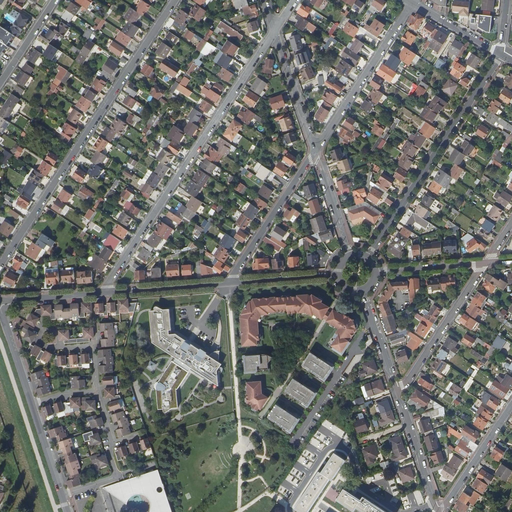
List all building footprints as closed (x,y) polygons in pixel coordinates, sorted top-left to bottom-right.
[(12,3),(14,5),(15,4),(22,9),(24,6),(23,5),(26,0),(25,0),(8,0),(12,2),(12,3)] [(91,0),(77,0),(77,2),(85,7),(87,8),(92,0),(91,0)] [(142,0),(141,0),(135,10),(142,14),(143,16),(148,9),(149,10),(151,6),(142,0)] [(233,0),(237,9),(248,6),(246,0),(233,0)] [(325,0),(314,0),(312,4),(319,9),(326,0),(325,0)] [(375,0),(373,3),(368,11),(374,15),(378,9),(381,11),(387,3),(383,0),(375,0)] [(461,15),(468,16),(468,13),(469,2),(453,0),(452,11),(461,12),(461,15)] [(482,0),(482,8),(493,10),(493,0),(482,0)] [(354,7),(353,9),(360,13),(365,5),(358,1),(357,2),(357,3),(354,7)] [(72,3),(67,11),(74,15),(75,16),(80,8),(72,3)] [(206,10),(199,6),(197,5),(189,16),(199,22),(206,11),(206,10)] [(255,5),(246,8),(247,11),(248,13),(250,13),(250,15),(245,16),(247,20),(259,16),(255,5)] [(298,13),(297,15),(299,15),(311,24),(312,21),(308,18),(307,19),(306,18),(312,10),(308,8),(307,9),(305,8),(303,6),(298,13)] [(132,8),(125,18),(130,21),(135,25),(142,14),(135,10),(132,8)] [(67,11),(63,18),(69,22),(74,15),(67,11)] [(181,11),(174,21),(184,28),(186,25),(184,24),(189,16),(181,11)] [(21,14),(13,27),(12,26),(9,31),(18,37),(21,32),(29,19),(21,14)] [(489,32),(491,16),(476,14),(474,23),(478,23),(477,26),(487,32),(489,32)] [(300,21),(296,26),(304,31),(306,28),(314,33),(317,28),(311,24),(299,15),(296,19),(300,21)] [(345,16),(340,24),(343,26),(348,19),(347,18),(345,16)] [(408,23),(406,26),(417,33),(418,31),(417,31),(425,19),(422,17),(420,16),(419,16),(417,16),(411,25),(408,23)] [(130,21),(123,32),(132,38),(139,28),(135,25),(130,21)] [(240,33),(231,27),(230,26),(222,21),(220,24),(218,27),(222,29),(223,27),(226,29),(224,31),(228,33),(229,32),(233,34),(232,36),(236,39),(237,37),(240,33)] [(56,27),(54,31),(56,33),(60,36),(62,37),(69,26),(61,22),(57,28),(56,27)] [(247,24),(250,34),(258,31),(257,26),(255,22),(247,24)] [(349,24),(344,31),(354,38),(359,31),(361,27),(359,26),(356,23),(354,25),(351,23),(350,24),(349,24)] [(422,33),(430,38),(428,41),(429,41),(432,43),(439,32),(433,28),(431,26),(428,24),(422,33)] [(364,29),(378,38),(380,34),(367,25),(364,29)] [(89,28),(84,36),(88,39),(94,32),(89,28)] [(50,29),(46,35),(43,33),(41,37),(50,43),(56,33),(54,31),(50,29)] [(361,32),(365,35),(376,42),(378,38),(364,29),(363,29),(361,32)] [(121,33),(117,39),(127,46),(129,43),(130,44),(134,39),(132,38),(123,32),(122,31),(121,33)] [(188,32),(184,37),(191,41),(194,35),(188,32)] [(406,35),(403,39),(412,45),(417,38),(409,32),(407,36),(406,35)] [(439,32),(432,43),(429,47),(434,50),(435,49),(440,51),(449,37),(440,32),(439,32)] [(164,38),(170,42),(171,39),(176,42),(178,38),(174,36),(168,33),(167,35),(165,37),(164,38)] [(58,39),(66,44),(68,41),(62,37),(60,36),(58,39)] [(291,38),(295,52),(304,49),(300,36),(291,38)] [(80,54),(75,60),(82,65),(96,44),(92,41),(89,40),(82,50),(82,51),(80,54)] [(198,44),(196,47),(197,48),(196,50),(200,53),(207,43),(203,40),(200,44),(198,44)] [(357,40),(350,50),(357,55),(359,51),(361,52),(363,49),(361,48),(364,44),(357,40)] [(456,54),(458,56),(465,46),(456,40),(452,47),(451,46),(449,50),(456,54)] [(227,41),(221,51),(222,53),(229,42),(227,41)] [(114,42),(109,49),(114,52),(116,49),(120,52),(118,55),(119,56),(124,49),(114,42)] [(229,42),(222,53),(224,54),(232,59),(239,49),(229,42)] [(462,58),(471,43),(468,42),(465,46),(458,56),(462,58)] [(160,48),(156,54),(163,58),(165,59),(172,49),(162,43),(160,47),(160,48)] [(207,43),(200,53),(206,57),(209,54),(207,52),(210,47),(212,49),(215,50),(216,48),(207,43)] [(51,44),(44,55),(52,60),(59,49),(51,44)] [(72,49),(80,54),(82,51),(74,46),(72,49)] [(406,48),(399,58),(403,61),(410,65),(417,55),(406,48)] [(26,57),(26,58),(28,60),(30,60),(35,64),(41,53),(35,49),(33,53),(30,51),(29,53),(26,57)] [(232,59),(233,60),(234,60),(241,50),(239,49),(232,59)] [(354,68),(356,69),(358,66),(355,64),(359,58),(347,50),(342,56),(351,63),(350,65),(353,67),(354,68)] [(233,60),(232,59),(224,54),(222,53),(221,51),(220,51),(213,62),(217,64),(224,69),(226,70),(233,60)] [(468,61),(477,66),(480,61),(481,61),(484,57),(475,51),(468,61)] [(307,53),(296,56),(298,62),(300,66),(310,62),(307,53)] [(394,54),(387,65),(396,72),(403,61),(399,58),(394,54)] [(105,69),(100,77),(106,81),(111,73),(112,74),(114,71),(117,67),(115,66),(117,63),(110,58),(103,68),(105,69)] [(158,66),(172,75),(175,71),(174,71),(176,67),(165,59),(163,58),(158,66)] [(440,58),(436,65),(442,69),(447,63),(440,58)] [(459,63),(461,60),(457,58),(455,61),(453,65),(456,67),(452,73),(460,78),(467,68),(459,63)] [(145,65),(141,71),(148,76),(149,75),(152,71),(153,69),(146,64),(147,63),(142,60),(141,62),(145,65)] [(264,67),(264,74),(272,74),(274,61),(267,60),(266,67),(264,67)] [(332,68),(322,61),(325,85),(344,98),(346,95),(341,91),(342,89),(336,85),(335,86),(328,81),(328,74),(332,68)] [(343,61),(336,71),(347,78),(354,68),(353,67),(350,65),(343,61)] [(26,64),(22,70),(29,75),(34,68),(26,64)] [(194,64),(187,74),(190,76),(197,66),(194,64)] [(384,66),(379,74),(392,82),(397,74),(384,66)] [(301,71),(307,83),(316,78),(311,67),(301,71)] [(64,68),(57,78),(62,81),(65,76),(68,71),(64,68)] [(224,69),(219,76),(228,82),(233,75),(226,70),(224,69)] [(22,70),(15,80),(24,86),(31,76),(29,75),(22,70)] [(377,77),(371,85),(375,88),(379,91),(385,82),(377,77)] [(53,83),(49,88),(51,89),(55,92),(57,89),(62,81),(57,78),(54,83),(53,83)] [(97,78),(92,86),(100,92),(106,83),(102,80),(101,81),(97,78)] [(259,78),(251,89),(260,95),(268,84),(259,78)] [(472,81),(468,78),(463,80),(461,83),(467,87),(472,81)] [(444,89),(452,95),(459,85),(450,80),(444,89)] [(176,82),(173,88),(174,88),(170,93),(173,95),(178,87),(180,85),(176,82)] [(216,83),(212,89),(219,94),(220,93),(222,94),(224,91),(222,90),(223,88),(216,83)] [(126,91),(130,94),(129,96),(134,99),(138,93),(133,90),(135,86),(131,84),(126,91)] [(25,90),(17,85),(15,88),(17,90),(22,94),(25,90)] [(181,89),(180,91),(184,94),(187,90),(180,85),(178,87),(181,89)] [(414,94),(420,98),(426,89),(420,85),(414,94)] [(82,95),(84,96),(93,102),(96,97),(97,98),(98,95),(100,92),(92,86),(91,86),(89,89),(88,90),(85,87),(81,94),(82,95)] [(153,91),(151,95),(158,100),(163,92),(155,86),(152,90),(153,91)] [(201,92),(216,103),(221,96),(205,86),(201,92)] [(379,91),(375,88),(371,95),(370,94),(367,98),(368,98),(375,103),(377,105),(385,94),(379,91)] [(500,98),(510,103),(511,99),(511,94),(506,90),(500,98)] [(329,91),(324,99),(334,106),(337,101),(338,102),(340,98),(339,98),(339,97),(329,91)] [(250,92),(245,100),(255,107),(260,99),(250,92)] [(12,94),(6,104),(13,109),(20,99),(12,94)] [(82,95),(75,105),(86,112),(93,102),(84,96),(82,95)] [(136,101),(128,96),(124,103),(132,109),(136,103),(137,103),(136,104),(139,106),(140,104),(136,101)] [(444,108),(446,107),(448,104),(447,103),(437,96),(429,107),(440,114),(444,108)] [(282,97),(271,100),(274,109),(285,105),(282,97)] [(368,98),(361,109),(368,114),(375,103),(368,98)] [(499,108),(502,103),(495,99),(492,103),(493,104),(489,110),(492,112),(496,114),(500,108),(499,108)] [(205,101),(200,109),(204,112),(207,113),(208,114),(211,110),(212,111),(214,107),(205,101)] [(316,116),(317,117),(316,118),(323,123),(330,112),(328,111),(332,106),(325,101),(322,107),(323,108),(321,111),(320,110),(316,116)] [(6,104),(0,112),(0,115),(0,116),(7,120),(14,109),(13,109),(6,104)] [(166,105),(159,115),(162,117),(168,107),(166,105)] [(435,123),(441,115),(440,114),(429,107),(428,107),(422,115),(435,123)] [(194,109),(187,120),(190,121),(196,125),(202,115),(194,109)] [(69,116),(77,122),(82,115),(73,110),(69,116)] [(249,125),(253,118),(261,123),(263,120),(252,112),(251,112),(249,110),(246,114),(240,110),(236,117),(242,120),(249,125)] [(137,116),(131,112),(125,122),(131,126),(135,120),(138,122),(140,118),(137,116)] [(499,124),(506,128),(509,124),(496,114),(492,112),(487,119),(495,124),(498,120),(500,121),(499,124)] [(154,114),(148,123),(152,126),(158,117),(154,114)] [(389,114),(384,122),(388,124),(393,116),(389,114)] [(0,116),(0,115),(0,130),(3,133),(10,122),(7,120),(0,116)] [(115,122),(110,129),(120,135),(127,125),(116,117),(114,121),(115,122)] [(289,118),(279,121),(283,133),(293,129),(289,118)] [(349,118),(344,125),(352,131),(354,127),(353,126),(356,122),(349,118)] [(190,121),(183,132),(186,133),(192,137),(199,127),(196,125),(190,121)] [(234,121),(229,128),(237,133),(243,126),(234,121)] [(66,122),(61,129),(63,131),(61,134),(70,140),(73,136),(71,134),(75,128),(66,122)] [(428,122),(421,133),(427,137),(430,139),(437,128),(428,122)] [(378,123),(372,132),(380,137),(384,130),(383,130),(384,128),(378,123)] [(145,128),(143,132),(147,134),(152,126),(149,124),(147,129),(145,128)] [(175,126),(168,137),(179,144),(186,133),(183,132),(175,126)] [(478,133),(485,138),(490,131),(483,126),(478,133)] [(106,127),(100,137),(104,139),(111,130),(106,127)] [(342,132),(340,135),(350,142),(354,135),(352,134),(348,131),(343,127),(340,131),(342,132)] [(224,136),(232,141),(237,133),(229,128),(224,136)] [(287,134),(290,143),(298,140),(295,131),(287,134)] [(413,134),(409,140),(409,141),(419,147),(420,148),(427,137),(421,133),(419,132),(417,136),(413,134)] [(100,137),(93,147),(98,150),(101,152),(108,142),(104,139),(100,137)] [(156,148),(158,145),(152,141),(148,138),(146,141),(147,142),(143,147),(146,149),(145,151),(150,154),(154,148),(156,148)] [(216,150),(220,153),(226,157),(230,150),(234,153),(237,148),(222,139),(220,143),(220,144),(216,150)] [(460,145),(457,149),(464,154),(465,153),(469,156),(475,148),(470,145),(471,143),(470,142),(466,140),(462,146),(460,145)] [(409,141),(402,151),(406,154),(412,158),(419,147),(409,141)] [(172,143),(168,149),(178,155),(181,152),(179,151),(181,148),(172,143)] [(14,154),(19,146),(16,144),(13,149),(12,148),(10,151),(14,154)] [(205,155),(206,157),(205,157),(214,162),(220,153),(216,150),(212,147),(208,153),(206,153),(205,155)] [(331,151),(335,163),(338,162),(344,160),(341,148),(331,151)] [(175,156),(164,149),(157,159),(161,163),(167,166),(169,163),(170,160),(171,161),(175,156)] [(459,166),(466,156),(464,154),(457,149),(456,149),(449,160),(457,164),(459,166)] [(4,156),(10,160),(13,154),(8,150),(4,156)] [(98,150),(91,160),(94,163),(100,167),(107,156),(101,152),(98,150)] [(49,155),(47,159),(55,164),(59,157),(49,151),(47,153),(49,155)] [(288,153),(282,163),(285,165),(290,168),(296,159),(288,153)] [(406,154),(399,165),(408,170),(415,160),(412,158),(406,154)] [(344,160),(338,162),(339,166),(340,166),(343,173),(352,170),(348,159),(344,160)] [(45,160),(38,170),(45,175),(46,176),(53,165),(45,160)] [(200,167),(211,174),(217,166),(207,160),(204,165),(202,164),(200,167)] [(94,163),(88,173),(96,179),(103,169),(100,167),(94,163)] [(161,163),(154,173),(162,178),(169,168),(167,166),(161,163)] [(274,171),(282,177),(288,169),(284,167),(279,163),(274,171)] [(262,164),(256,175),(265,181),(272,170),(262,164)] [(373,176),(381,182),(383,179),(385,180),(387,177),(381,172),(379,175),(377,174),(381,168),(375,164),(373,176)] [(448,174),(453,178),(457,180),(464,169),(459,166),(457,164),(452,172),(450,171),(448,174)] [(35,168),(28,179),(37,185),(42,178),(42,179),(45,175),(38,170),(35,168)] [(78,168),(73,176),(82,182),(87,174),(78,168)] [(395,176),(403,181),(408,173),(401,168),(395,176)] [(198,174),(193,181),(202,187),(203,188),(210,177),(199,170),(197,174),(198,174)] [(440,174),(435,181),(444,187),(446,188),(448,184),(449,184),(453,178),(448,174),(443,171),(440,174)] [(153,172),(147,183),(150,185),(154,187),(155,188),(162,178),(154,173),(153,172)] [(340,188),(341,191),(342,191),(349,188),(352,187),(351,184),(348,185),(347,181),(344,182),(343,177),(337,179),(340,188)] [(266,183),(274,189),(277,184),(269,178),(266,183)] [(112,187),(114,188),(120,181),(118,179),(112,187)] [(192,180),(185,191),(193,196),(195,198),(202,187),(193,181),(192,180)] [(245,185),(239,181),(234,188),(240,193),(245,185)] [(384,196),(387,191),(371,181),(371,184),(379,190),(378,191),(374,189),(368,198),(377,204),(383,195),(384,196)] [(438,194),(444,187),(435,181),(430,188),(438,194)] [(140,188),(145,192),(144,194),(143,192),(142,194),(148,199),(151,196),(149,195),(151,192),(152,193),(153,191),(152,190),(154,187),(150,185),(149,187),(143,184),(140,188)] [(305,187),(310,201),(318,199),(319,199),(314,184),(305,187)] [(264,186),(259,194),(268,200),(273,192),(264,186)] [(84,187),(79,194),(86,199),(88,195),(91,197),(94,194),(84,187)] [(60,193),(57,198),(58,199),(62,202),(65,204),(66,204),(72,195),(63,189),(61,191),(60,193)] [(125,191),(121,196),(130,202),(135,195),(132,193),(133,192),(129,189),(127,192),(125,191)] [(355,198),(357,205),(361,203),(365,202),(364,199),(367,198),(364,189),(356,192),(358,197),(355,198)] [(498,192),(495,197),(498,199),(498,200),(506,206),(507,204),(508,204),(511,198),(511,196),(504,191),(501,195),(498,192)] [(2,196),(1,202),(10,208),(14,203),(9,200),(11,197),(6,193),(4,197),(2,196)] [(23,195),(17,203),(26,208),(31,200),(23,195)] [(428,195),(422,203),(430,208),(434,211),(439,204),(438,202),(435,200),(428,195)] [(195,198),(193,196),(190,200),(190,201),(189,202),(186,207),(193,212),(200,201),(195,198)] [(257,197),(252,205),(260,210),(261,211),(263,207),(264,208),(267,204),(257,197)] [(58,199),(53,206),(59,210),(61,207),(63,208),(65,204),(62,202),(58,199)] [(322,212),(318,199),(310,201),(309,202),(313,215),(322,212)] [(97,203),(94,208),(96,210),(102,201),(99,200),(97,203)] [(362,206),(361,203),(357,205),(348,208),(352,221),(364,216),(375,223),(383,212),(371,205),(369,207),(365,205),(362,206)] [(133,205),(129,210),(137,215),(141,210),(133,205)] [(183,205),(178,212),(188,219),(193,212),(186,207),(183,205)] [(251,219),(253,221),(260,210),(252,205),(248,212),(247,211),(244,215),(251,219)] [(428,210),(420,205),(415,213),(423,218),(426,220),(431,212),(428,210)] [(496,221),(503,211),(495,205),(488,216),(496,221)] [(49,207),(46,211),(52,215),(55,211),(49,207)] [(451,214),(456,218),(460,212),(453,208),(452,210),(453,211),(451,214)] [(302,214),(301,213),(295,210),(295,209),(293,213),(292,214),(288,211),(286,213),(288,214),(286,218),(293,222),(294,223),(298,218),(299,218),(302,214)] [(85,217),(90,220),(95,213),(90,210),(85,217)] [(212,210),(205,220),(208,222),(215,212),(212,210)] [(122,212),(117,219),(126,226),(130,220),(129,220),(131,217),(122,212)] [(166,216),(179,224),(182,220),(169,212),(166,216)] [(427,229),(431,223),(426,220),(423,218),(415,213),(414,212),(406,224),(412,228),(416,221),(427,229)] [(244,215),(242,214),(235,225),(239,227),(244,231),(251,219),(244,215)] [(311,220),(316,234),(320,232),(326,230),(324,222),(322,216),(311,220)] [(0,230),(8,236),(14,226),(5,220),(1,226),(0,225),(0,230)] [(487,220),(482,227),(490,232),(495,225),(487,220)] [(162,221),(154,232),(163,238),(170,227),(162,221)] [(208,222),(201,233),(203,234),(210,223),(208,222)] [(113,232),(123,239),(128,231),(119,224),(113,232)] [(247,236),(244,233),(245,232),(244,231),(239,227),(233,236),(243,242),(247,236)] [(279,239),(281,237),(280,236),(283,230),(279,227),(273,235),(279,239)] [(487,238),(491,233),(490,232),(482,227),(481,227),(480,229),(478,232),(480,233),(480,234),(487,238)] [(336,234),(334,228),(328,230),(322,239),(323,242),(334,238),(333,235),(336,234)] [(321,238),(322,239),(328,230),(326,230),(320,232),(316,234),(304,238),(308,241),(313,245),(317,239),(321,238)] [(402,250),(409,239),(413,241),(413,253),(421,252),(420,237),(411,231),(409,230),(406,235),(404,234),(403,235),(400,233),(399,234),(394,241),(388,250),(401,259),(405,252),(402,250)] [(154,233),(148,242),(150,243),(154,246),(153,247),(155,248),(154,249),(155,249),(157,248),(155,247),(159,241),(155,239),(158,236),(154,233)] [(237,241),(226,233),(218,244),(221,246),(222,247),(230,252),(237,241)] [(42,234),(35,244),(42,248),(44,249),(47,245),(51,248),(55,242),(42,234)] [(114,237),(108,246),(115,251),(121,242),(114,237)] [(279,252),(282,247),(276,243),(271,239),(266,237),(264,240),(270,243),(269,245),(279,252)] [(468,248),(471,252),(479,246),(483,250),(487,246),(485,245),(478,240),(475,238),(474,239),(468,244),(466,245),(468,248)] [(457,240),(445,241),(446,251),(453,251),(454,252),(458,252),(457,240)] [(144,247),(151,252),(153,248),(142,241),(140,244),(144,247)] [(434,253),(442,252),(442,242),(433,243),(433,244),(423,245),(424,255),(434,254),(434,253)] [(28,249),(25,253),(35,259),(38,255),(42,248),(35,244),(34,243),(29,250),(28,249)] [(107,246),(99,256),(107,262),(114,251),(107,246)] [(264,246),(261,249),(270,255),(271,253),(267,250),(268,249),(264,246)] [(144,247),(139,256),(146,261),(152,252),(151,252),(144,247)] [(219,249),(214,256),(224,263),(227,259),(226,258),(228,255),(230,256),(231,253),(230,252),(222,247),(221,249),(219,249)] [(324,257),(326,253),(317,247),(316,247),(314,250),(324,257)] [(20,275),(22,275),(23,274),(22,274),(23,272),(19,269),(21,265),(25,268),(27,264),(28,262),(25,260),(26,258),(19,252),(14,260),(17,262),(14,266),(18,269),(16,272),(16,273),(20,275)] [(89,261),(87,264),(100,272),(108,262),(107,262),(99,256),(94,253),(93,256),(91,256),(89,259),(89,261)] [(309,265),(318,265),(317,256),(308,257),(309,265)] [(290,266),(300,265),(299,257),(289,258),(290,266)] [(256,259),(257,263),(253,264),(254,269),(264,268),(264,267),(269,267),(269,259),(264,259),(264,258),(256,259)] [(278,258),(273,259),(274,269),(284,268),(284,261),(278,261),(278,258)] [(201,275),(215,274),(215,277),(221,277),(220,273),(223,269),(228,272),(229,271),(230,270),(228,268),(228,267),(223,263),(222,264),(218,261),(213,268),(203,269),(202,259),(200,259),(200,261),(201,273),(201,275)] [(166,266),(167,277),(179,276),(178,265),(166,266)] [(182,267),(182,275),(191,274),(190,266),(182,267)] [(62,271),(63,283),(75,282),(73,267),(66,267),(66,271),(62,271)] [(8,273),(3,280),(13,286),(20,275),(16,273),(16,272),(11,269),(8,273)] [(151,269),(152,277),(160,277),(160,269),(151,269)] [(77,272),(78,283),(93,282),(92,272),(81,273),(81,271),(77,272)] [(134,272),(135,280),(143,279),(143,271),(134,272)] [(46,273),(47,282),(55,282),(55,283),(60,283),(59,272),(46,273)] [(487,273),(484,277),(487,280),(497,286),(502,290),(507,284),(500,279),(499,281),(487,273)] [(446,278),(441,278),(441,279),(442,290),(447,290),(447,287),(457,287),(456,275),(450,276),(450,278),(446,278)] [(410,286),(409,286),(409,293),(409,294),(412,294),(414,294),(414,289),(420,289),(419,279),(410,280),(410,286)] [(432,287),(432,289),(432,291),(442,290),(441,279),(437,279),(437,281),(427,281),(428,287),(432,287)] [(492,292),(497,286),(487,280),(483,285),(487,287),(486,289),(492,292)] [(391,284),(386,292),(392,296),(396,291),(396,284),(391,284)] [(478,291),(471,302),(477,305),(484,295),(481,293),(478,291)] [(380,302),(385,317),(392,315),(388,303),(392,296),(386,292),(380,302)] [(314,314),(323,319),(323,318),(328,311),(330,308),(321,303),(322,301),(313,295),(312,297),(309,295),(298,296),(298,297),(283,298),(283,297),(254,300),(252,303),(250,302),(242,315),(243,316),(241,319),(244,347),(258,345),(257,340),(260,340),(259,325),(258,321),(262,315),(269,315),(269,313),(288,311),(288,314),(294,313),(298,313),(307,312),(313,316),(314,314)] [(128,305),(128,301),(119,302),(119,306),(119,308),(119,311),(128,310),(129,314),(133,314),(135,307),(129,307),(128,305)] [(116,316),(120,316),(119,311),(119,308),(116,308),(115,306),(115,302),(110,302),(110,304),(107,305),(107,307),(107,309),(108,314),(115,314),(116,316)] [(103,307),(103,303),(98,303),(98,305),(95,306),(96,315),(104,315),(104,317),(108,317),(108,314),(107,309),(104,309),(103,307)] [(447,309),(437,303),(436,305),(443,309),(446,311),(447,309)] [(472,316),(474,312),(477,309),(478,307),(472,303),(465,313),(471,317),(472,316)] [(82,305),(82,309),(83,311),(79,311),(79,318),(80,319),(85,319),(84,314),(92,313),(91,304),(82,305)] [(70,306),(71,310),(71,312),(67,312),(68,320),(72,320),(72,319),(79,318),(79,311),(79,309),(78,305),(70,306)] [(63,310),(62,306),(57,307),(55,307),(55,311),(55,313),(56,320),(63,320),(63,321),(68,320),(67,312),(63,312),(63,310)] [(52,313),(51,311),(51,307),(42,308),(42,311),(43,317),(50,317),(50,322),(56,321),(56,320),(55,313),(52,313)] [(425,314),(424,317),(425,317),(432,322),(434,323),(441,312),(433,307),(427,315),(425,314)] [(504,309),(497,318),(501,321),(508,312),(504,309)] [(171,331),(169,310),(160,311),(160,313),(158,313),(158,311),(149,312),(152,343),(174,358),(158,383),(158,384),(156,387),(156,390),(158,411),(167,410),(167,408),(169,407),(169,409),(178,409),(176,390),(177,390),(189,373),(190,371),(192,367),(202,374),(201,378),(203,379),(204,380),(206,380),(208,381),(210,381),(218,387),(218,382),(220,382),(219,376),(219,369),(221,365),(218,363),(219,352),(218,352),(217,352),(216,352),(215,352),(214,353),(213,353),(212,354),(211,354),(211,355),(210,355),(210,356),(209,356),(209,357),(175,335),(169,335),(169,331),(171,331)] [(342,315),(334,310),(332,314),(329,318),(328,321),(327,321),(340,329),(334,338),(335,339),(330,347),(342,354),(343,355),(351,342),(350,342),(357,330),(354,320),(343,314),(342,315)] [(328,321),(332,314),(330,313),(328,311),(323,318),(326,319),(328,321)] [(474,330),(479,322),(471,317),(465,313),(460,321),(474,330)] [(30,315),(26,323),(34,328),(37,322),(39,320),(30,315)] [(395,319),(393,319),(392,315),(385,317),(384,317),(389,332),(397,329),(395,325),(396,324),(395,319)] [(429,328),(432,322),(425,317),(416,331),(425,337),(430,328),(429,328)] [(107,332),(107,336),(116,335),(115,331),(113,331),(113,324),(109,324),(100,325),(101,333),(105,333),(107,332)] [(31,333),(33,330),(25,325),(22,331),(21,331),(21,332),(26,335),(24,340),(32,344),(33,343),(37,336),(33,334),(31,333)] [(87,340),(89,340),(93,339),(92,330),(83,330),(84,339),(77,340),(77,344),(88,343),(87,340)] [(66,342),(67,345),(77,344),(77,340),(70,341),(69,332),(59,333),(60,343),(64,342),(66,342)] [(476,340),(489,349),(491,346),(489,345),(475,335),(473,338),(467,334),(463,341),(471,347),(476,340)] [(108,340),(105,341),(101,341),(102,348),(115,347),(114,340),(116,340),(116,335),(107,336),(108,340)] [(391,339),(393,344),(406,340),(404,335),(391,339)] [(503,338),(498,335),(491,346),(496,349),(503,338)] [(418,336),(410,348),(415,351),(423,340),(418,336)] [(451,337),(446,343),(453,348),(457,341),(451,337)] [(36,344),(34,348),(33,350),(30,348),(26,355),(29,357),(30,355),(37,359),(40,354),(41,352),(42,350),(39,348),(40,347),(36,344)] [(442,349),(437,356),(437,357),(439,358),(443,361),(449,353),(454,356),(456,353),(447,348),(445,350),(442,349)] [(47,350),(45,354),(43,356),(40,354),(37,359),(36,361),(40,363),(41,361),(48,364),(52,356),(53,356),(50,354),(51,353),(47,350)] [(105,358),(105,363),(113,362),(113,358),(111,358),(111,350),(98,351),(99,359),(102,359),(105,358)] [(401,363),(409,360),(406,350),(397,353),(401,363)] [(471,353),(481,360),(484,357),(473,350),(471,353)] [(326,381),(335,367),(321,358),(320,360),(317,358),(318,357),(312,352),(306,362),(304,367),(309,370),(310,369),(313,371),(312,372),(326,381)] [(81,354),(81,357),(81,360),(77,360),(78,366),(78,368),(82,368),(82,366),(90,365),(89,355),(86,355),(86,353),(81,354)] [(69,355),(69,359),(70,361),(66,361),(66,367),(66,370),(71,369),(70,367),(78,366),(77,360),(77,358),(77,356),(74,356),(74,354),(69,355)] [(58,356),(58,360),(58,362),(54,362),(55,371),(59,370),(58,368),(66,367),(66,361),(65,359),(65,357),(62,357),(62,355),(58,356)] [(258,371),(269,370),(269,364),(269,359),(270,356),(269,356),(268,356),(267,355),(266,355),(264,355),(263,355),(262,355),(260,355),(260,357),(256,357),(256,356),(244,357),(246,373),(258,372),(258,371)] [(435,360),(430,368),(440,374),(447,363),(443,361),(439,358),(437,361),(435,360)] [(363,364),(365,370),(359,372),(361,377),(377,371),(374,361),(363,364)] [(106,367),(103,367),(99,367),(100,375),(113,374),(112,366),(114,366),(113,362),(105,363),(106,367)] [(156,365),(150,362),(146,367),(152,371),(156,365)] [(190,371),(201,378),(202,374),(192,367),(190,371)] [(34,383),(38,382),(40,381),(41,384),(49,382),(48,378),(46,378),(44,371),(32,375),(34,383)] [(428,376),(421,372),(418,375),(421,377),(431,383),(432,381),(430,380),(427,378),(428,376)] [(506,376),(501,383),(506,386),(507,385),(510,388),(511,384),(511,376),(509,379),(506,376)] [(79,382),(78,377),(70,378),(70,383),(72,382),(73,390),(85,388),(85,381),(81,381),(79,382)] [(102,386),(106,386),(108,386),(109,390),(114,390),(117,389),(117,385),(114,385),(113,377),(103,378),(104,381),(102,381),(102,386)] [(431,390),(434,385),(431,383),(421,377),(418,382),(431,390)] [(309,407),(318,393),(304,385),(303,386),(300,384),(301,384),(295,378),(289,388),(286,393),(292,396),(293,396),(295,398),(309,407)] [(372,389),(374,395),(384,391),(381,381),(370,384),(372,389)] [(43,388),(40,389),(36,390),(39,398),(51,393),(49,386),(50,386),(49,382),(41,384),(43,388)] [(263,408),(269,399),(262,394),(261,382),(246,383),(248,403),(253,407),(253,408),(258,411),(261,406),(263,408)] [(458,394),(462,388),(454,383),(450,391),(455,395),(453,398),(456,399),(459,395),(458,394)] [(501,383),(499,386),(495,392),(504,398),(510,389),(506,386),(501,383)] [(424,389),(422,393),(430,398),(432,395),(424,389)] [(115,397),(114,390),(109,390),(106,390),(105,391),(106,400),(110,399),(112,399),(113,403),(119,401),(121,401),(119,396),(115,397)] [(431,404),(434,401),(430,398),(422,393),(421,393),(416,390),(408,401),(417,411),(424,408),(424,407),(421,406),(423,402),(426,404),(427,402),(431,404)] [(496,409),(502,399),(494,394),(488,404),(496,409)] [(364,397),(356,399),(358,405),(365,403),(366,402),(364,397)] [(89,402),(88,398),(80,399),(81,407),(86,407),(87,412),(96,411),(95,402),(91,402),(89,402)] [(71,400),(71,404),(71,406),(67,407),(69,414),(73,413),(73,409),(81,409),(81,407),(80,399),(71,400)] [(379,404),(382,413),(391,410),(387,399),(382,401),(383,402),(379,404)] [(65,415),(69,414),(67,407),(67,406),(63,407),(62,405),(61,401),(56,403),(57,404),(54,405),(54,407),(55,410),(57,415),(64,412),(65,415)] [(110,413),(114,411),(116,411),(117,414),(123,412),(125,412),(123,408),(121,408),(119,401),(113,403),(111,404),(109,405),(110,407),(108,408),(110,413)] [(291,433),(301,420),(287,411),(286,412),(283,411),(284,410),(278,404),(271,414),(272,414),(269,419),(275,423),(275,422),(278,424),(278,425),(291,433)] [(51,411),(51,408),(49,405),(45,407),(45,408),(43,409),(46,418),(53,416),(54,419),(58,417),(57,415),(55,410),(51,411)] [(482,406),(476,413),(480,415),(488,421),(493,414),(482,406)] [(394,420),(391,410),(382,413),(384,419),(380,421),(381,425),(394,420)] [(114,424),(117,422),(119,422),(121,426),(129,423),(127,419),(126,419),(123,412),(117,414),(115,415),(111,416),(111,417),(114,424)] [(357,432),(368,429),(365,418),(363,413),(358,415),(360,420),(354,422),(357,432)] [(483,429),(489,421),(488,421),(480,415),(475,423),(483,429)] [(96,420),(94,417),(86,419),(88,423),(89,423),(91,430),(104,426),(101,419),(98,420),(96,420)] [(419,422),(423,434),(425,433),(432,430),(428,419),(419,422)] [(122,429),(120,430),(116,431),(118,438),(131,434),(128,427),(130,427),(129,423),(121,426),(122,429)] [(449,431),(462,439),(464,436),(457,431),(446,424),(446,425),(447,436),(449,436),(449,431)] [(464,436),(465,436),(474,442),(480,434),(466,426),(464,429),(460,427),(457,431),(464,436)] [(52,439),(56,438),(58,437),(59,441),(67,438),(66,434),(65,434),(62,427),(61,428),(50,431),(52,439)] [(425,433),(426,437),(428,442),(426,443),(429,450),(438,447),(433,430),(432,430),(425,433)] [(92,437),(91,433),(83,435),(85,443),(91,441),(93,446),(101,443),(98,435),(95,436),(92,437)] [(464,436),(462,439),(456,449),(466,457),(471,449),(474,451),(478,445),(474,442),(465,436),(464,436)] [(391,440),(394,450),(403,447),(399,437),(391,440)] [(139,440),(141,444),(141,446),(138,447),(140,452),(140,455),(144,454),(143,451),(151,449),(148,439),(145,440),(144,438),(139,440)] [(63,451),(64,454),(72,451),(71,448),(74,447),(71,439),(60,443),(61,446),(59,446),(61,451),(63,451)] [(128,444),(129,447),(130,450),(126,451),(128,456),(129,459),(133,457),(132,455),(140,452),(138,447),(137,445),(136,443),(134,444),(133,442),(128,444)] [(498,446),(504,450),(506,452),(508,448),(500,442),(498,446)] [(368,464),(373,462),(372,458),(377,456),(374,445),(363,449),(368,464)] [(117,447),(118,451),(119,453),(115,454),(118,462),(122,461),(121,459),(128,456),(126,451),(126,449),(125,447),(122,448),(122,446),(117,447)] [(406,456),(403,447),(394,450),(396,456),(392,457),(393,461),(406,456)] [(497,447),(491,456),(499,462),(504,452),(497,447)] [(444,460),(440,450),(432,453),(436,463),(444,460)] [(66,462),(67,465),(79,461),(76,454),(73,455),(72,451),(64,454),(65,457),(63,458),(65,462),(66,462)] [(345,460),(335,453),(322,473),(320,471),(295,508),(300,511),(307,511),(330,478),(332,480),(345,460)] [(106,457),(102,458),(100,459),(98,455),(90,458),(93,465),(98,463),(100,468),(109,465),(106,457)] [(455,455),(450,463),(457,468),(463,460),(455,455)] [(70,473),(71,476),(79,474),(78,470),(81,469),(79,461),(67,465),(68,468),(67,469),(68,473),(70,473)] [(511,470),(502,464),(495,474),(506,481),(511,471),(511,470)] [(399,471),(397,465),(395,466),(391,467),(393,474),(399,472),(403,481),(414,478),(410,467),(399,471)] [(446,466),(441,473),(451,479),(456,472),(446,466)] [(489,474),(491,472),(483,467),(477,477),(481,480),(486,472),(489,474)] [(127,504),(127,503),(129,500),(132,497),(134,495),(137,494),(140,494),(143,495),(145,496),(147,497),(149,499),(151,502),(152,505),(152,508),(152,510),(150,511),(172,511),(167,497),(165,492),(159,496),(155,489),(163,484),(160,475),(158,472),(154,474),(154,473),(147,477),(147,476),(136,483),(131,475),(130,478),(129,480),(124,482),(103,489),(113,495),(127,505),(127,504)] [(72,480),(71,481),(67,482),(69,490),(81,486),(79,478),(81,478),(79,474),(71,476),(72,480)] [(482,493),(488,485),(478,478),(472,487),(482,493)] [(159,496),(165,492),(163,484),(155,489),(159,496)] [(331,488),(324,499),(334,505),(337,499),(354,510),(356,507),(363,511),(387,511),(363,496),(361,499),(344,489),(341,494),(331,488)] [(464,492),(459,500),(466,505),(468,502),(470,503),(473,505),(480,494),(474,491),(471,495),(467,492),(466,494),(464,492)] [(464,511),(469,506),(470,503),(468,502),(466,505),(459,500),(454,508),(460,511),(464,511)] [(477,511),(479,509),(473,505),(470,503),(469,506),(477,511)]
